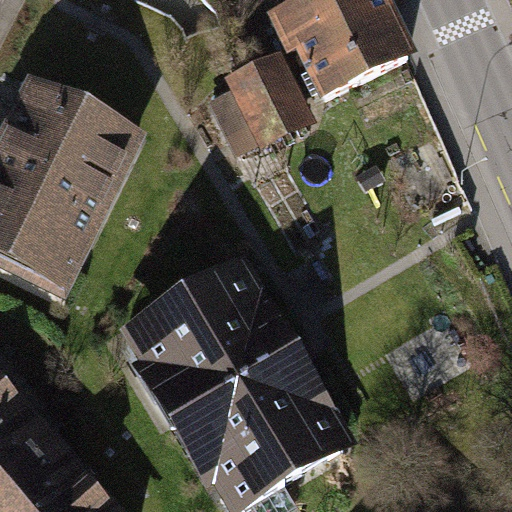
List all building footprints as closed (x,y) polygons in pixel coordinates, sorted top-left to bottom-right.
[(373,0),(327,0),(264,31),(284,72),(295,67),(319,116),(409,73),(373,0)] [(300,130),(272,70),(224,92),(228,101),(207,111),(231,161),(300,130)] [(0,282),(63,311),(140,148),(24,94),(0,145),(0,282)] [(259,511),(348,459),(238,277),(124,345),(146,382),(131,391),(200,505),(209,496),(218,511),(259,511)] [(102,511),(0,399),(0,511),(102,511)]
